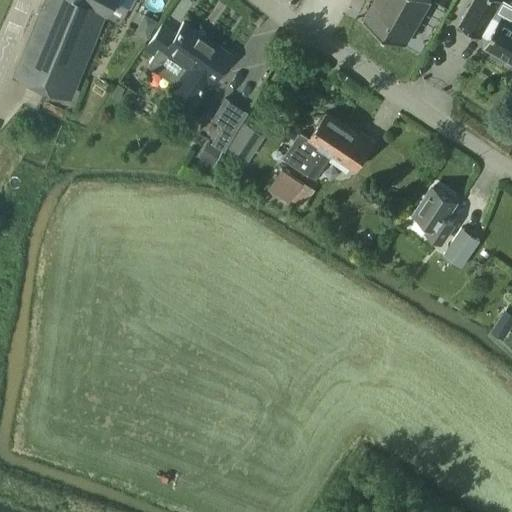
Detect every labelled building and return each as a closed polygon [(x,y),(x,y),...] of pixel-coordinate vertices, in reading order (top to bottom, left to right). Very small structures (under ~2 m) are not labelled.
[(43,0),(34,22),(15,70),(40,81),(43,83),(66,93),(68,93),(105,8),(108,0),(116,0),(129,6),(132,0),(43,0)] [(373,0),(363,18),(405,42),(429,0),(373,0)] [(500,0),(473,0),(459,24),(479,36),(481,33),(489,37),(484,45),(511,61),(511,22),(501,16),(499,20),(491,15),(500,0)] [(183,20),(175,32),(162,23),(145,48),(160,57),(164,51),(185,66),(172,86),(194,101),(207,82),(209,83),(230,52),(183,20)] [(279,101),(288,90),(279,83),(270,94),(279,101)] [(222,123),(211,140),(222,146),(232,130),(245,109),(225,97),(212,117),(222,123)] [(300,131),(283,155),(309,172),(342,122),(326,111),(309,137),(300,131)] [(241,120),(226,144),(247,157),(262,134),(241,120)] [(342,122),(309,172),(316,177),(330,156),(347,168),(349,165),(355,168),(374,139),(361,130),(358,133),(342,122)] [(207,139),(198,153),(212,162),(221,148),(210,141),(207,139)] [(283,167),(269,188),(270,188),(290,201),(290,202),(292,199),(304,181),(285,168),(283,167)] [(304,181),(292,199),(303,207),(316,189),(305,182),(304,181)] [(414,214),(433,227),(429,234),(440,241),(454,222),(445,216),(456,200),(434,185),(414,214)] [(461,266),(479,239),(461,226),(442,253),(461,266)] [(498,322),(493,329),(503,336),(508,328),(498,322)]
